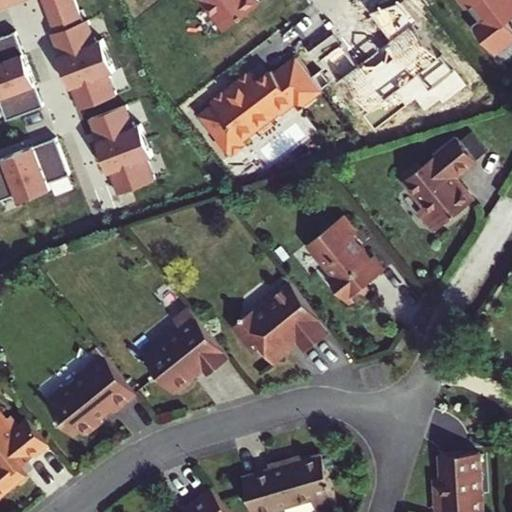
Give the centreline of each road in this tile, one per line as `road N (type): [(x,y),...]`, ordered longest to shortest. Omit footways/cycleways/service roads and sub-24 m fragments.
road 1 (residential): [(65,511),(142,454),(300,402),(415,423)]
road 2 (residential): [(415,423),(461,290),(511,209)]
